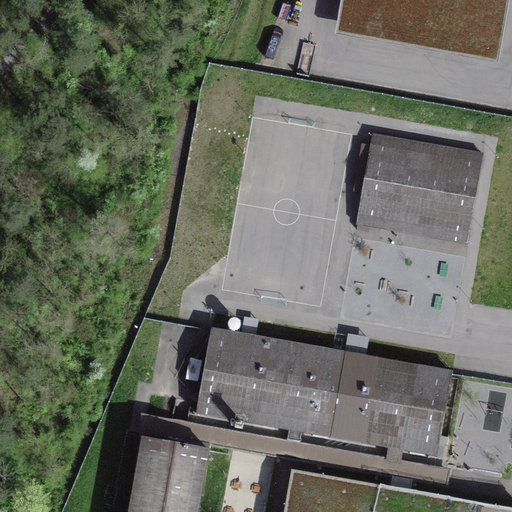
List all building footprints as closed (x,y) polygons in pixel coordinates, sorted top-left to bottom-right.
[(325,160),(213,140),(196,229),(308,249),(325,160)] [(481,162),(371,143),(358,217),(468,236),(481,162)] [(370,362),(207,334),(193,417),(356,448),(370,362)] [(447,375),(370,362),(356,448),(433,460),(447,375)] [(187,511),(197,454),(131,443),(119,511),(187,511)] [(511,511),(511,504),(284,467),(276,511),(511,511)]
